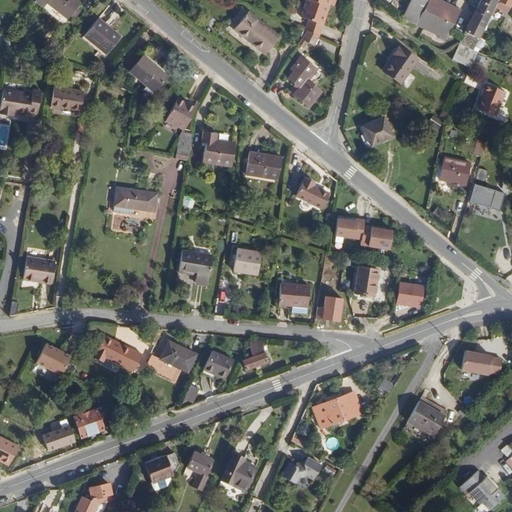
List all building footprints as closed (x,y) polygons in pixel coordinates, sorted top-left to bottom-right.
[(35,0),(35,1),(44,7),(47,3),(68,19),(70,16),(72,13),(76,16),(80,11),(76,8),(80,3),(76,0),(35,0)] [(306,0),(301,17),(322,25),(330,0),(306,0)] [(411,0),(402,19),(446,39),(461,10),(439,0),(411,0)] [(511,0),(481,0),(458,44),(459,44),(452,60),(470,67),(477,53),(472,50),(482,30),(489,15),(491,16),(495,7),(507,13),(511,2),(511,0)] [(248,22),(253,16),(248,11),(243,18),(248,22)] [(266,52),(279,37),(253,16),(248,22),(243,18),(234,30),(253,45),(255,43),(266,52)] [(105,24),(98,18),(84,36),(106,55),(119,39),(104,26),(105,24)] [(121,37),(105,24),(104,26),(119,39),(121,37)] [(314,45),(319,36),(307,31),(302,38),(307,41),(314,45)] [(14,40),(23,44),(25,38),(17,34),(14,40)] [(302,38),(298,44),(303,47),(307,41),(302,38)] [(253,45),(265,55),(266,52),(255,43),(253,45)] [(384,72),(400,84),(417,60),(398,47),(393,55),(395,56),(384,72)] [(393,55),(382,70),(384,72),(395,56),(393,55)] [(154,92),(167,77),(143,56),(130,71),(146,85),(154,92)] [(293,95),(309,107),(321,92),(307,81),(316,69),(301,56),(289,71),(292,73),(286,80),(298,89),(293,95)] [(71,87),(85,90),(88,80),(73,76),(71,87)] [(476,109),(495,117),(505,92),(485,84),(480,97),(481,98),(476,109)] [(151,96),(154,92),(146,85),(143,89),(151,96)] [(83,91),(54,86),(51,107),(60,108),(60,106),(80,109),(83,91)] [(20,112),(37,115),(41,91),(33,90),(32,94),(3,89),(0,108),(0,113),(13,116),(13,113),(14,111),(20,112)] [(188,104),(177,98),(165,120),(183,130),(195,108),(188,104)] [(188,104),(195,108),(198,103),(191,98),(188,104)] [(442,122),(432,115),(427,123),(437,130),(442,122)] [(392,137),(383,117),(362,127),(365,134),(361,136),(367,148),(392,137)] [(217,133),(204,131),(202,143),(206,143),(202,162),(232,166),(235,143),(215,140),(217,133)] [(182,132),(178,138),(175,158),(188,160),(192,134),(182,132)] [(485,142),(477,140),(473,155),(480,157),(485,142)] [(245,174),(277,180),(281,157),(249,152),(245,174)] [(444,158),(439,179),(466,185),(470,164),(444,158)] [(483,184),(488,170),(480,168),(476,181),(483,184)] [(304,178),(295,196),(321,209),(328,194),(313,186),(314,183),(304,178)] [(473,184),(467,201),(499,211),(504,193),(473,184)] [(156,198),(157,194),(117,188),(114,206),(132,209),(154,212),(156,202),(156,198)] [(132,209),(114,206),(113,212),(131,215),(132,209)] [(388,249),(392,230),(371,227),(371,226),(363,224),(364,219),(356,218),(356,220),(337,217),(335,235),(361,239),(360,245),(388,249)] [(257,274),(261,253),(237,249),(236,255),(235,259),(233,270),(257,274)] [(207,284),(212,255),(181,250),(178,272),(196,275),(194,282),(207,284)] [(26,257),(23,279),(51,284),(55,261),(26,257)] [(374,297),(378,270),(358,266),(354,293),(361,295),(360,297),(371,299),(372,296),(374,297)] [(422,286),(397,282),(394,305),(419,309),(422,286)] [(280,283),(278,305),(292,306),(292,304),(299,304),(299,307),(307,307),(308,286),(280,283)] [(323,300),(320,322),(342,325),(344,309),(341,309),(342,298),(328,296),(327,301),(323,300)] [(133,371),(141,354),(103,335),(93,355),(104,360),(104,358),(133,371)] [(187,372),(196,354),(168,341),(160,359),(151,354),(144,368),(175,383),(181,370),(187,372)] [(246,370),(267,362),(264,353),(262,345),(262,342),(251,341),(250,347),(253,356),(242,360),(246,370)] [(60,376),(70,356),(45,344),(35,363),(60,376)] [(489,372),(500,374),(503,359),(492,357),(492,356),(466,351),(462,370),(488,374),(489,372)] [(224,379),(233,360),(212,352),(205,368),(218,374),(217,376),(224,379)] [(354,392),(313,408),(321,428),(362,413),(354,392)] [(445,416),(419,401),(407,421),(412,424),(412,423),(427,431),(426,432),(433,436),(445,416)] [(73,417),(81,438),(110,428),(103,407),(73,417)] [(76,442),(70,426),(43,435),(49,451),(76,442)] [(17,445),(0,436),(0,460),(8,465),(17,445)] [(193,452),(187,468),(198,473),(192,487),(201,491),(207,476),(213,460),(193,452)] [(178,464),(174,453),(166,456),(144,464),(151,482),(169,475),(174,473),(178,464)] [(233,454),(221,480),(245,491),(255,467),(243,462),(244,458),(233,454)] [(313,479),(321,465),(307,457),(303,464),(296,466),(289,462),(281,476),(295,484),(299,477),(306,475),(313,479)] [(459,487),(466,494),(469,492),(480,504),(482,503),(488,510),(503,497),(496,489),(486,477),(485,477),(484,479),(477,471),(459,487)] [(151,482),(152,485),(159,489),(167,486),(170,478),(169,475),(151,482)] [(488,476),(486,477),(496,489),(498,487),(488,476)] [(74,511),(94,511),(98,504),(107,502),(107,500),(106,495),(110,494),(111,494),(109,484),(90,488),(92,498),(91,500),(82,496),(74,511)]
